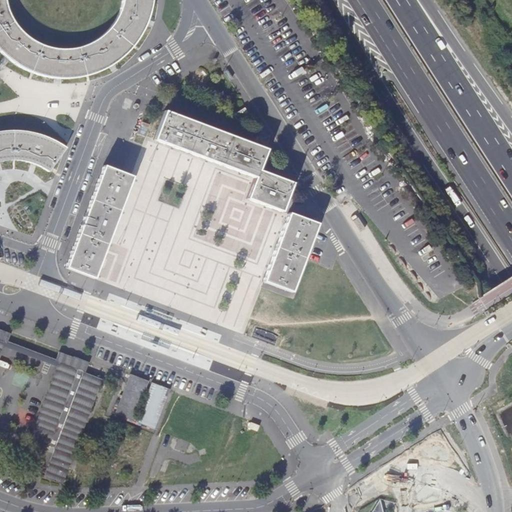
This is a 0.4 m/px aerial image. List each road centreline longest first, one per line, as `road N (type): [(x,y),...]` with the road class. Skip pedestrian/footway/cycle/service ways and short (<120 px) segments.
road 1 (unclassified): [(445,387),(215,27)]
road 2 (unclassified): [(25,309),(269,403),(314,473)]
road 3 (motorway): [(325,0),(511,286)]
road 4 (unclassified): [(35,284),(103,98),(215,27)]
road 5 (motorway): [(367,0),(511,225)]
road 6 (motorway): [(511,177),(398,0)]
road 7 (unclassified): [(314,473),(350,502),(390,479),(447,478),(495,510)]
road 8 (unclassified): [(445,387),(425,387),(323,452),(314,473)]
road 9 (unclassified): [(314,473),(347,464),(437,405),(445,387)]
road 10 (motorway): [(511,127),(416,0)]
road 11 (unclassified): [(314,473),(257,508),(186,511)]
road 12 (unclassified): [(495,510),(477,447),(445,387)]
